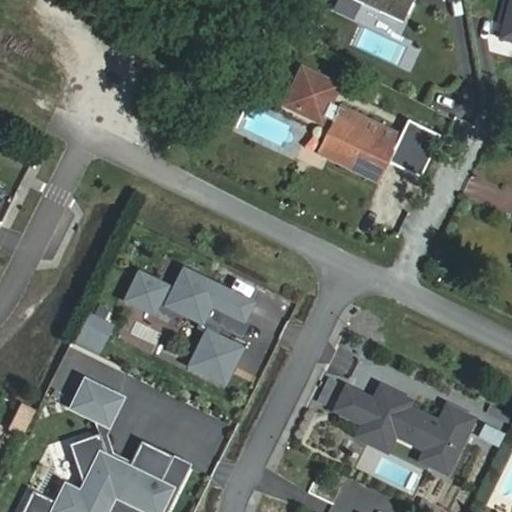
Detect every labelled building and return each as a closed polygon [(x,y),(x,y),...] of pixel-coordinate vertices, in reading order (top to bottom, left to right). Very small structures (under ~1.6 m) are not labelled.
[(342,0),(400,27),(412,1),(408,0),(342,0)] [(511,0),(509,0),(503,22),(511,32),(511,0)] [(499,36),(511,39),(511,32),(503,22),(499,36)] [(325,125),(339,80),(295,67),(282,112),(325,125)] [(339,107),(315,153),(375,182),(384,164),(400,171),(414,143),(339,107)] [(125,301),(152,314),(160,298),(168,302),(166,305),(173,309),(201,323),(198,328),(206,333),(190,366),(224,383),(241,349),(214,335),(217,328),(225,312),(243,321),(252,304),(228,292),(227,295),(218,290),(219,288),(183,270),(173,291),(139,274),(125,301)] [(160,298),(152,314),(167,321),(173,309),(166,305),(168,302),(160,298)] [(225,312),(217,328),(240,340),(248,323),(243,321),(225,312)] [(99,354),(113,325),(90,314),(76,342),(99,354)] [(125,398),(85,378),(70,409),(110,428),(125,398)] [(403,399),(380,387),(373,402),(362,424),(392,439),(394,435),(425,450),(419,461),(446,474),(472,420),(446,407),(438,424),(407,408),(400,405),(403,399)] [(335,411),(362,424),(373,402),(346,389),(335,411)] [(400,405),(407,408),(410,402),(403,399),(400,405)] [(506,430),(511,416),(511,415),(490,405),(483,419),(506,430)] [(386,452),(392,439),(362,424),(356,437),(386,452)] [(497,447),(503,436),(484,427),(479,438),(497,447)] [(21,511),(158,511),(170,490),(159,485),(171,460),(139,445),(128,469),(107,459),(98,434),(71,445),(84,485),(80,494),(64,487),(55,506),(30,494),(21,511)]
